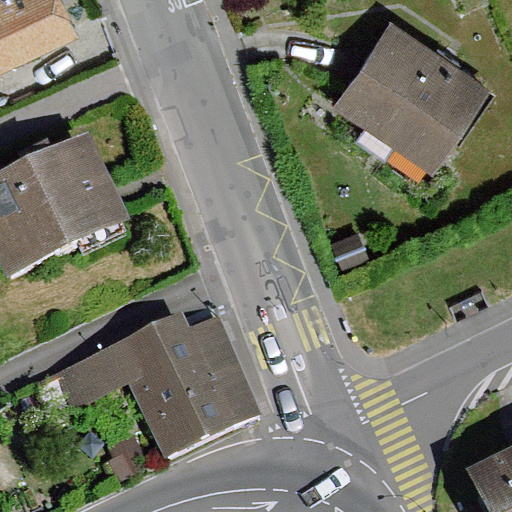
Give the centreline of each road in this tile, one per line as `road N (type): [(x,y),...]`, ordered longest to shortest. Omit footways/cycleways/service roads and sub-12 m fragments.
road 1 (unclassified): [(314,494),(315,428),(301,373),(156,0)]
road 2 (unclassified): [(314,494),(386,418),(511,344)]
road 3 (tertiary): [(156,511),(253,490),(314,494)]
